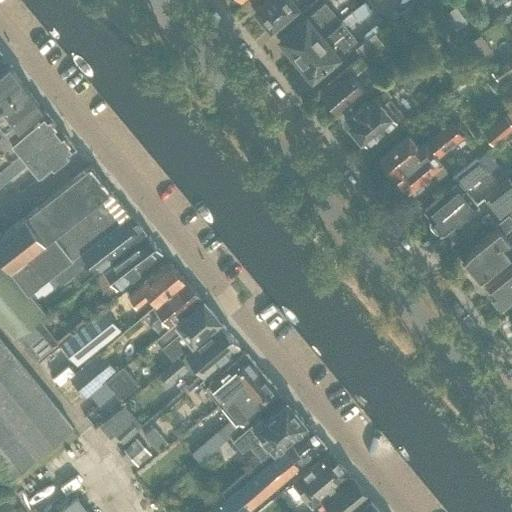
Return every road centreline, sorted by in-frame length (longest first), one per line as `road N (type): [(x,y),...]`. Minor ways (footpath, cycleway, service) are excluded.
road 1 (residential): [(406,511),(0,24)]
road 2 (tertiary): [(511,430),(157,0)]
road 3 (residential): [(511,386),(192,0)]
